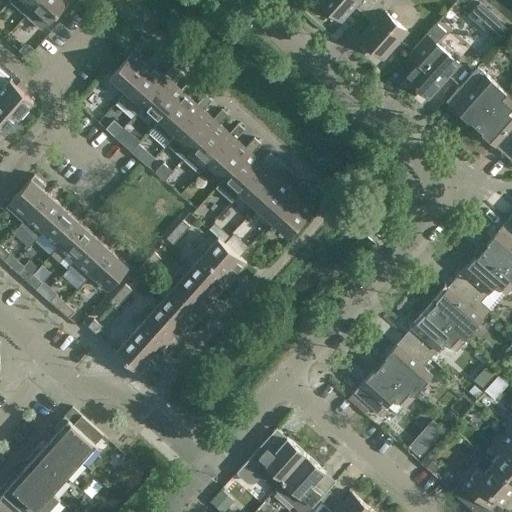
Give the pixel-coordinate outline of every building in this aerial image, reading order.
[(12,0),(26,13),(32,6),(37,0),(12,0)] [(37,0),(32,6),(26,13),(43,28),(67,0),(37,0)] [(359,0),(363,0),(370,6),(375,0),(319,0),(342,20),(359,0)] [(385,10),(393,0),(375,0),(370,6),(379,14),(360,36),(384,57),(408,30),(385,10)] [(478,0),(468,12),(497,39),(508,26),(478,0)] [(446,31),(437,23),(410,52),(419,60),(405,75),(429,96),(460,63),(437,42),(446,31)] [(110,75),(126,89),(118,98),(119,99),(152,62),(149,59),(139,50),(148,41),(141,35),(132,45),(135,47),(110,75)] [(152,62),(119,99),(135,113),(168,76),(165,74),(155,65),(164,55),(157,49),(149,59),(152,62)] [(168,76),(135,113),(143,105),(159,119),(184,91),(181,88),(171,79),(180,70),(173,64),(165,74),(168,76)] [(470,119),(477,125),(507,91),(479,65),(447,101),(469,121),(470,119)] [(10,78),(0,88),(0,99),(18,116),(33,99),(10,78)] [(200,105),(197,102),(187,94),(196,84),(190,78),(181,88),(184,91),(159,119),(153,125),(169,140),(175,133),(200,105)] [(511,95),(507,91),(477,125),(483,131),(482,132),(504,151),(511,141),(511,112),(510,111),(511,107),(511,95)] [(200,105),(175,133),(169,140),(167,142),(183,157),(216,120),(213,117),(204,108),(212,99),(205,92),(197,102),(200,105)] [(18,116),(0,99),(0,128),(4,132),(18,116)] [(216,120),(183,157),(199,171),(207,162),(232,134),(229,131),(220,123),(228,113),(222,107),(213,117),(216,120)] [(113,118),(105,127),(114,136),(123,126),(113,118)] [(232,134),(207,162),(223,177),(249,149),(245,146),(236,137),(245,128),(238,122),(229,131),(232,134)] [(249,149),(223,177),(215,186),(231,200),(239,191),(255,174),(265,163),(261,160),(252,152),(261,142),(254,136),(245,146),(249,149)] [(130,150),(136,144),(129,138),(123,143),(130,150)] [(139,157),(144,151),(137,145),(131,151),(139,157)] [(265,163),(255,174),(239,191),(255,206),(281,178),(277,174),(268,166),(277,157),(270,151),(261,160),(265,163)] [(163,161),(154,171),(164,180),(172,170),(163,161)] [(281,178),(255,206),(272,220),(297,192),(294,189),(284,180),(293,171),(286,165),(277,174),(281,178)] [(34,173),(7,204),(23,219),(27,215),(48,191),(43,186),(45,183),(34,173)] [(297,192),(272,220),(288,235),(314,207),(300,195),(309,185),(302,179),(294,189),(297,192)] [(48,191),(27,215),(43,230),(64,206),(48,191)] [(64,206),(43,230),(59,244),(80,220),(64,206)] [(206,216),(200,222),(207,228),(213,222),(206,216)] [(190,224),(183,218),(175,227),(182,234),(190,224)] [(80,220),(59,244),(50,253),(59,261),(68,252),(75,259),(96,235),(80,220)] [(511,224),(507,220),(487,242),(489,243),(483,249),(511,275),(511,224)] [(213,222),(207,228),(214,234),(220,228),(213,222)] [(182,234),(175,227),(167,237),(174,243),(182,234)] [(91,273),(112,249),(96,235),(75,259),(69,266),(85,280),(91,273)] [(218,236),(203,253),(232,278),(247,262),(218,236)] [(0,244),(0,254),(4,259),(10,252),(1,243),(0,244)] [(112,249),(91,273),(108,288),(129,264),(112,249)] [(511,285),(511,275),(483,249),(477,256),(476,255),(456,276),(482,299),(492,308),(511,285)] [(161,257),(154,251),(146,260),(153,266),(161,257)] [(232,278),(203,253),(189,269),(217,294),(232,278)] [(153,266),(146,260),(138,269),(145,275),(153,266)] [(27,279),(33,273),(24,264),(18,271),(27,279)] [(217,294),(189,269),(174,285),(203,310),(217,294)] [(27,279),(36,288),(43,281),(33,273),(27,279)] [(482,299),(456,276),(436,299),(438,300),(432,307),(466,337),(492,308),(482,299)] [(124,298),(132,289),(126,283),(117,292),(124,298)] [(203,310),(174,285),(160,301),(188,326),(203,310)] [(124,298),(117,292),(109,301),(116,307),(124,298)] [(60,308),(66,301),(56,293),(50,300),(60,308)] [(60,308),(68,316),(74,309),(66,301),(60,308)] [(188,326),(160,301),(146,317),(174,343),(188,326)] [(466,337),(432,307),(426,313),(425,312),(405,334),(442,366),(443,365),(433,354),(446,339),(456,348),(466,337)] [(174,343),(146,317),(131,333),(159,359),(174,343)] [(88,325),(97,333),(103,326),(94,318),(88,325)] [(159,359),(131,333),(116,350),(145,375),(159,359)] [(442,366),(405,334),(385,355),(387,357),(381,363),(415,394),(434,374),(424,365),(428,360),(439,369),(442,366)] [(415,394),(381,363),(375,369),(374,369),(354,390),(380,414),(396,396),(406,405),(415,394)] [(80,413),(72,406),(67,411),(75,419),(80,413)] [(81,414),(74,423),(64,414),(58,422),(62,425),(53,435),(82,460),(97,443),(95,442),(103,433),(81,414)] [(420,452),(445,426),(434,416),(409,442),(420,452)] [(460,438),(464,435),(455,427),(452,431),(460,438)] [(511,433),(507,430),(493,445),(502,453),(493,464),(511,480),(511,433)] [(82,460),(53,435),(45,444),(41,441),(35,447),(67,476),(82,460)] [(267,439),(238,470),(247,478),(251,478),(257,471),(276,488),(283,480),(307,453),(288,435),(277,448),(267,439)] [(67,476),(35,447),(29,454),(33,457),(25,467),(53,492),(67,476)] [(307,453),(283,480),(276,488),(302,511),(307,511),(326,492),(316,483),(327,471),(307,453)] [(438,464),(427,454),(421,461),(431,471),(438,464)] [(484,474),(475,465),(452,491),(476,511),(490,511),(492,510),(499,502),(503,505),(511,494),(511,480),(493,464),(484,474)] [(53,492),(25,467),(16,476),(12,473),(6,479),(39,508),(53,492)] [(35,511),(39,508),(6,479),(0,486),(4,490),(0,494),(0,502),(10,511),(35,511)] [(375,511),(352,491),(332,511),(331,511),(320,502),(311,511),(375,511)] [(10,511),(0,502),(0,511),(10,511)]
